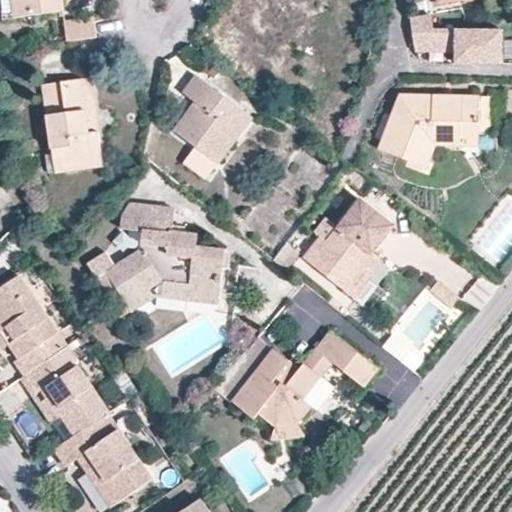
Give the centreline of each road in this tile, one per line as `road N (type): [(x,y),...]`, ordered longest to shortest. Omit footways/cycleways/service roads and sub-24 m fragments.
road 1 (unknown): [(194,185),(440,373)]
road 2 (residential): [(327,511),(511,283)]
